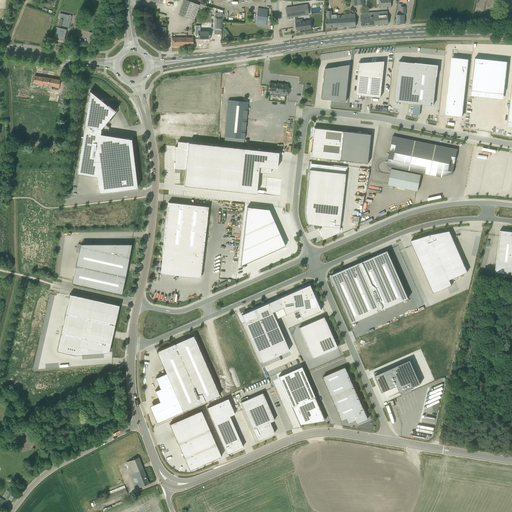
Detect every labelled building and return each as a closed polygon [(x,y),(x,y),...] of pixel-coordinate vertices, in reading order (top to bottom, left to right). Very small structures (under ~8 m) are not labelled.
[(195,18),(199,5),(184,0),(183,0),(179,15),(194,20),(195,18)] [(309,15),(307,4),(286,8),(287,18),(294,17),(295,19),(298,18),(297,16),(309,15)] [(396,15),(396,23),(404,23),(404,15),(405,15),(405,6),(401,6),(401,15),(396,15)] [(265,26),(267,9),(258,8),(256,24),(265,26)] [(327,19),(326,19),(326,23),(326,28),(356,26),(355,21),(355,17),(355,14),(345,14),(345,15),(336,16),(336,15),(331,15),(331,11),(326,11),(327,19)] [(215,17),(214,30),(221,30),(222,17),(222,13),(215,12),(215,17)] [(388,24),(387,12),(377,12),(369,13),(369,16),(361,17),(361,26),(374,25),(388,24)] [(56,31),(54,39),(58,40),(59,41),(61,42),(63,41),(64,36),(66,30),(68,30),(70,21),(59,19),(57,27),(56,27),(55,28),(55,30),(55,31),(56,31)] [(295,22),(296,31),(311,29),(310,20),(302,22),(302,21),(295,22)] [(152,25),(152,29),(159,29),(159,33),(163,33),(163,25),(152,25)] [(200,29),(194,29),(195,39),(198,39),(198,42),(210,42),(209,34),(200,34),(200,29)] [(193,46),(193,38),(172,38),(172,41),(172,46),(193,46)] [(451,57),(444,115),(446,115),(446,114),(461,116),(462,109),(463,109),(468,59),(451,57)] [(475,58),(471,90),(504,94),(507,61),(506,61),(485,59),(475,58)] [(384,61),(378,61),(378,62),(365,63),(365,65),(363,65),(363,63),(359,64),(356,95),(380,97),(384,61)] [(394,101),(433,106),(438,65),(399,61),(394,101)] [(324,71),(321,99),(346,101),(350,64),(341,66),(324,68),(324,71)] [(40,87),(58,90),(60,80),(34,76),(33,83),(41,84),(40,87)] [(276,83),(276,84),(269,83),(268,91),(280,93),(280,94),(288,95),(289,88),(287,88),(288,84),(276,83)] [(83,132),(76,174),(85,175),(96,177),(98,193),(137,188),(131,139),(100,134),(100,133),(108,134),(108,128),(109,128),(105,124),(106,122),(109,120),(108,119),(115,111),(108,106),(107,105),(102,101),(103,100),(101,98),(100,99),(90,91),(83,132)] [(244,139),(248,102),(228,100),(224,137),(244,139)] [(313,128),(311,152),(316,153),(315,158),(368,163),(372,134),(313,128)] [(386,166),(441,177),(452,175),(457,149),(392,136),(386,166)] [(176,146),(175,168),(186,169),(184,185),(256,193),(259,172),(271,173),(271,168),(277,168),(279,152),(178,141),(178,146),(176,146)] [(305,205),(305,211),(305,218),(307,224),(321,225),(321,227),(319,228),(323,239),(338,232),(345,173),(309,169),(305,205)] [(388,185),(417,191),(421,175),(391,169),(388,185)] [(163,247),(162,253),(165,253),(163,272),(175,273),(175,275),(180,275),(200,278),(203,249),(208,207),(168,202),(163,247)] [(247,207),(240,266),(279,249),(279,250),(284,247),(267,209),(247,207)] [(511,230),(499,229),(494,271),(511,273),(511,230)] [(432,234),(429,235),(449,280),(467,272),(449,231),(447,231),(444,232),(442,232),(439,232),(437,233),(434,234),(432,234)] [(59,232),(57,248),(66,249),(68,233),(59,232)] [(413,240),(410,241),(433,293),(451,285),(449,280),(429,235),(427,235),(424,236),(422,237),(420,237),(417,238),(415,239),(413,240)] [(80,244),(71,283),(72,283),(121,294),(126,270),(127,263),(131,244),(80,244)] [(345,269),(330,275),(351,323),(380,311),(408,298),(387,250),(359,263),(358,263),(361,268),(347,274),(345,269)] [(301,288),(278,298),(285,315),(298,309),(302,319),(321,311),(313,293),(312,293),(309,285),(301,289),(301,288)] [(69,294),(56,351),(74,355),(108,352),(119,305),(69,294)] [(278,298),(241,315),(262,362),(289,350),(275,319),(285,315),(278,298)] [(445,306),(371,338),(381,362),(455,330),(445,306)] [(323,316),(298,327),(312,358),(337,347),(323,316)] [(227,320),(199,333),(223,388),(251,375),(237,343),(248,338),(241,324),(231,328),(227,320)] [(164,348),(156,351),(180,406),(182,411),(201,403),(219,395),(193,335),(171,345),(164,348)] [(376,375),(374,376),(376,381),(381,392),(397,386),(400,393),(420,384),(410,360),(376,375)] [(301,366),(278,376),(291,407),(296,405),(304,423),(322,416),(314,397),(315,397),(301,366)] [(345,367),(322,377),(327,388),(332,399),(337,409),(342,420),(346,418),(348,423),(356,420),(357,423),(367,419),(368,418),(367,417),(360,399),(355,388),(350,378),(345,367)] [(262,393),(240,402),(257,441),(274,433),(270,422),(274,420),(262,393)] [(228,398),(206,408),(207,408),(215,427),(221,441),(227,454),(232,452),(233,451),(237,449),(237,450),(238,449),(243,447),(230,416),(235,414),(228,398)] [(201,410),(169,424),(178,444),(210,430),(201,410)] [(425,414),(425,419),(439,419),(439,410),(432,410),(432,413),(435,413),(435,414),(425,414)] [(210,430),(178,444),(184,458),(216,444),(210,430)] [(216,444),(184,458),(190,470),(221,456),(216,444)] [(26,460),(19,466),(25,472),(36,462),(29,454),(24,458),(26,460)] [(134,483),(136,488),(148,484),(138,457),(126,462),(133,479),(136,478),(138,482),(134,483)] [(92,501),(89,502),(90,505),(93,504),(95,507),(109,501),(123,495),(127,493),(125,488),(120,490),(92,501)]
